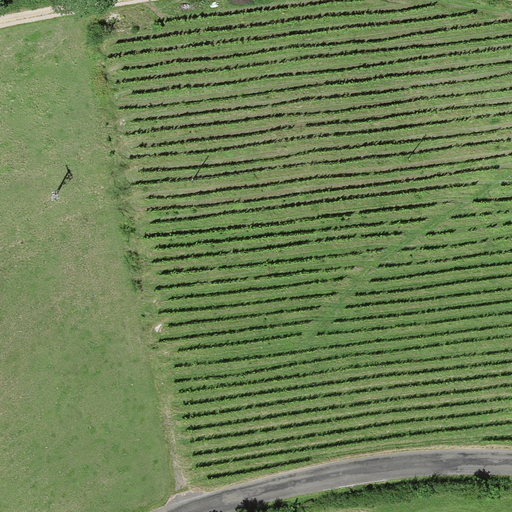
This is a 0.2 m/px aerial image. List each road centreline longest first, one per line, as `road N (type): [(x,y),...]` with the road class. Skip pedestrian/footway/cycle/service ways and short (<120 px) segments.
road 1 (unclassified): [(187,511),(413,465),(511,462)]
road 2 (track): [(122,0),(0,23)]
